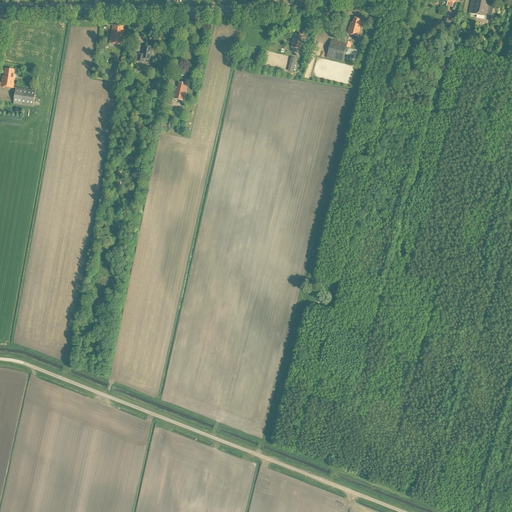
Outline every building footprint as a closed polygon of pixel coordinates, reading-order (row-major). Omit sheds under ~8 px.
[(471,0),(469,14),(486,17),(487,17),(491,18),(493,8),(489,7),(489,0),(471,0)] [(360,21),(360,19),(354,18),(352,23),(351,22),(349,27),(347,34),(358,37),(362,22),(360,21)] [(111,31),(109,43),(122,45),(124,32),(123,32),(124,27),(121,26),(113,25),(112,31),(111,31)] [(480,35),(470,31),(468,39),(478,42),(480,35)] [(293,40),(291,48),(302,50),(303,44),(302,42),(302,41),(306,42),(307,36),(296,33),(295,37),(294,37),(293,40)] [(347,44),(331,40),(326,58),(342,62),(347,44)] [(138,54),(137,62),(143,63),(144,59),(150,60),(152,47),(144,46),(143,55),(138,54)] [(293,72),(296,59),(291,57),(288,71),(293,72)] [(121,75),(122,65),(115,64),(113,74),(121,75)] [(15,75),(13,75),(14,70),(5,69),(4,75),(3,77),(2,77),(1,83),(0,82),(0,86),(13,88),(14,80),(15,75)] [(175,90),(173,99),(184,101),(187,86),(185,86),(185,84),(179,82),(177,88),(176,88),(175,90)] [(16,87),(13,105),(14,105),(17,105),(33,108),(36,90),(16,87)]
